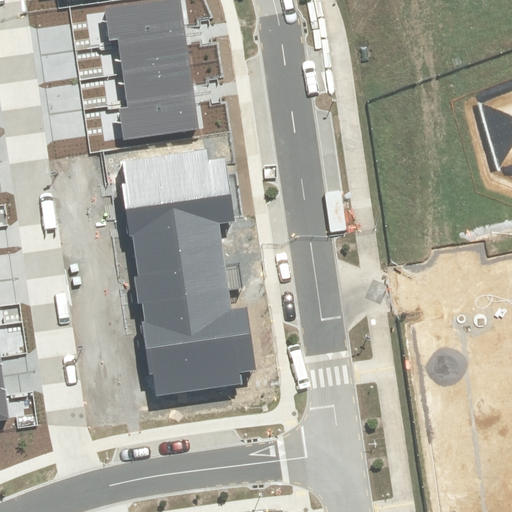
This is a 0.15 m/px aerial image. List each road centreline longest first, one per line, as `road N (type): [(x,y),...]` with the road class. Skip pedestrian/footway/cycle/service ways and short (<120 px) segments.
road 1 (residential): [(80,493),(5,0)]
road 2 (residential): [(339,451),(273,0)]
road 3 (residential): [(98,488),(339,451)]
